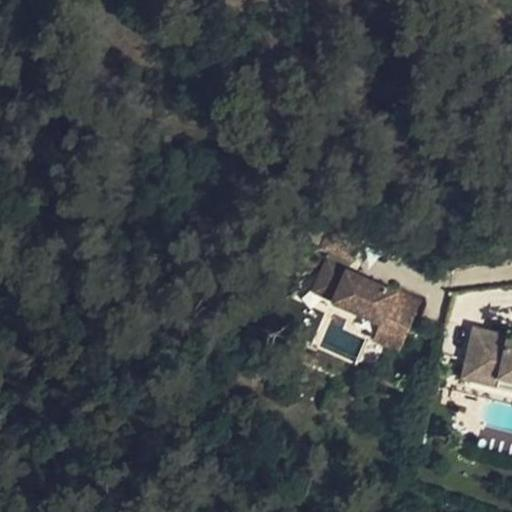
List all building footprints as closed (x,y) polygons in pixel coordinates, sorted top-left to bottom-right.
[(335,218),(333,218),(320,246),(341,255),(347,242),(359,247),(366,232),(335,218)] [(347,242),(341,255),(352,261),(359,247),(347,242)] [(327,260),(315,285),(335,293),(332,299),(385,322),(380,334),(401,343),(419,301),(327,260)] [(315,285),(313,291),(332,299),(335,293),(315,285)] [(474,327),(462,376),(497,384),(499,374),(511,376),(511,332),(508,331),(508,335),(474,327)] [(380,334),(377,339),(398,349),(401,343),(380,334)] [(511,376),(499,374),(497,384),(511,387),(511,376)]
